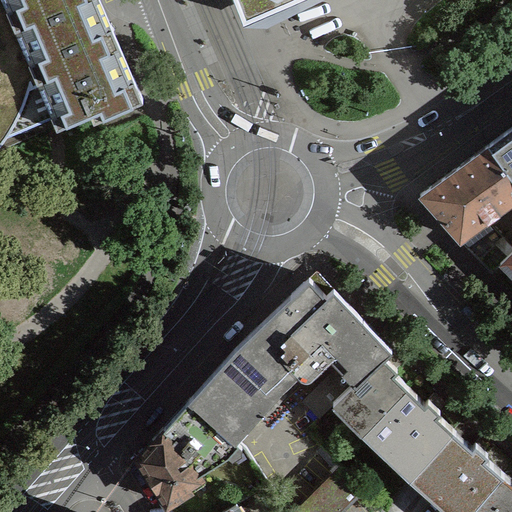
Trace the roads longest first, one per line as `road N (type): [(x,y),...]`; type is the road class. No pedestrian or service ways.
road 1 (secondary): [(325,220),(392,267),(511,381)]
road 2 (secondary): [(326,171),(417,139),(511,78)]
road 3 (secondary): [(155,0),(190,84),(233,146)]
road 4 (secondary): [(88,441),(206,324)]
